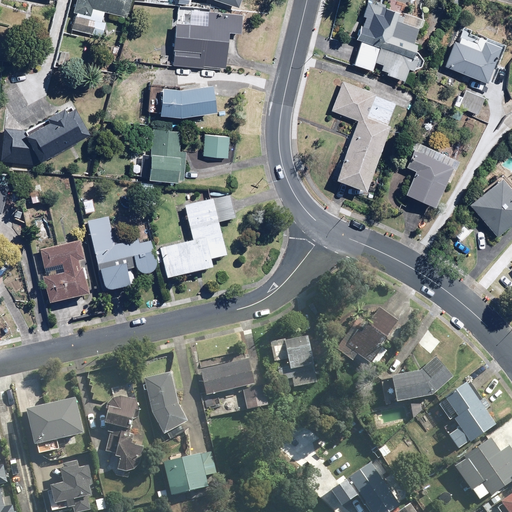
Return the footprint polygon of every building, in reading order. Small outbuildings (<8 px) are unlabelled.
[(130,0),(76,0),(74,11),(77,12),(72,29),(98,36),(104,10),(127,16),(130,0)] [(421,19),(370,1),(352,64),(371,69),(373,61),(383,63),(381,68),(404,75),(406,67),(413,69),(416,58),(410,57),(421,19)] [(173,65),(226,67),(227,32),(241,33),(242,11),(179,8),(179,22),(175,21),(173,65)] [(505,42),(460,25),(445,65),(491,82),(505,42)] [(70,52),(58,50),(55,66),(67,69),(70,52)] [(392,125),(387,123),(396,101),(341,81),(330,110),(358,121),(336,179),(367,191),(392,125)] [(185,88),(162,86),(160,113),(183,114),(217,109),(213,84),(185,88)] [(485,95),(465,89),(461,97),(458,96),(452,115),(459,117),(462,109),(479,114),(485,95)] [(74,101),(23,129),(5,127),(2,157),(39,160),(91,133),(74,101)] [(148,178),(178,181),(180,159),(186,160),(187,150),(181,150),(183,130),(152,127),(148,178)] [(204,134),(202,154),(228,156),(230,136),(204,134)] [(459,158),(413,139),(409,148),(415,150),(408,166),(416,169),(406,192),(436,205),(447,179),(449,180),(459,158)] [(511,221),(511,191),(500,177),(470,203),(496,234),(511,221)] [(0,215),(1,216),(9,188),(0,185),(0,215)] [(160,250),(167,279),(212,268),(210,260),(227,255),(218,223),(236,218),(230,194),(184,206),(193,241),(160,250)] [(158,263),(152,238),(115,246),(108,216),(86,221),(103,292),(130,285),(126,270),(135,268),(136,269),(137,270),(137,271),(138,271),(139,272),(140,272),(140,273),(141,273),(142,273),(143,274),(144,274),(145,274),(146,274),(147,274),(148,274),(149,273),(150,273),(151,273),(152,272),(153,272),(154,271),(154,270),(155,270),(155,269),(156,268),(157,267),(157,266),(157,265),(158,264),(158,263)] [(45,269),(63,266),(64,272),(43,277),(49,304),(91,294),(85,269),(81,270),(79,261),(83,260),(79,241),(41,250),(45,269)] [(373,362),(398,320),(367,302),(342,344),(373,362)] [(311,334),(274,341),(284,389),(321,382),(311,334)] [(202,362),(209,396),(245,388),(249,409),(262,406),(257,384),(251,354),(229,359),(229,356),(202,362)] [(390,377),(392,401),(436,395),(455,376),(437,358),(423,369),(390,377)] [(173,372),(146,378),(155,414),(172,441),(188,431),(184,425),(191,421),(180,404),(173,372)] [(480,400),(469,382),(449,397),(461,416),(456,419),(461,427),(451,434),(458,446),(495,423),(485,407),(490,404),(485,397),(480,400)] [(140,435),(142,416),(141,408),(141,407),(140,405),(140,404),(139,403),(139,402),(138,401),(137,400),(136,400),(135,399),(134,398),(133,398),(132,397),(131,397),(129,396),(128,396),(127,396),(126,395),(124,395),(123,395),(122,396),(121,396),(120,396),(118,397),(117,397),(116,398),(115,398),(114,399),(113,400),(112,401),(111,401),(110,402),(110,403),(109,404),(109,406),(108,407),(111,409),(109,432),(112,433),(108,453),(123,458),(121,470),(122,470),(123,470),(124,471),(126,471),(127,471),(128,471),(129,471),(130,470),(131,470),(132,470),(133,469),(135,469),(136,468),(137,468),(137,467),(138,466),(139,466),(140,465),(141,464),(142,463),(142,462),(143,461),(143,460),(144,459),(144,458),(144,457),(145,456),(145,455),(145,453),(145,452),(145,451),(145,450),(145,449),(144,448),(144,447),(134,443),(135,440),(139,441),(140,435)] [(29,408),(41,455),(61,450),(58,440),(87,433),(78,396),(29,408)] [(493,437),(455,464),(480,500),(491,492),(494,495),(511,481),(511,448),(509,445),(502,450),(493,437)] [(167,462),(175,495),(212,486),(210,475),(217,473),(212,451),(167,462)] [(78,499),(95,494),(86,462),(63,469),(67,481),(43,488),(49,511),(57,511),(80,506),(78,499)] [(385,511),(399,502),(370,462),(333,490),(345,506),(363,494),(376,511),(385,511)] [(0,511),(16,511),(13,501),(7,503),(3,486),(0,486),(0,511)] [(511,511),(511,492),(503,500),(511,511)] [(416,511),(410,502),(399,509),(401,511),(416,511)]
